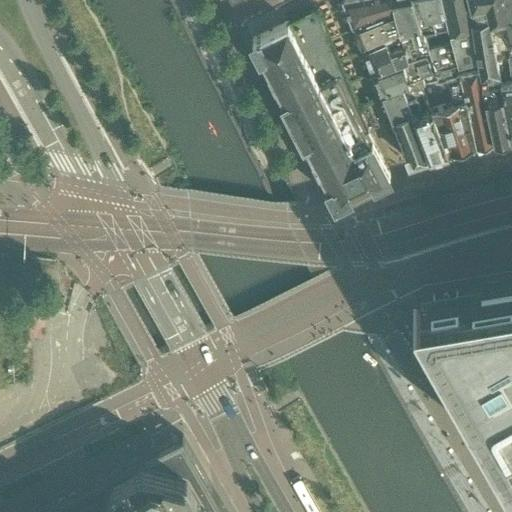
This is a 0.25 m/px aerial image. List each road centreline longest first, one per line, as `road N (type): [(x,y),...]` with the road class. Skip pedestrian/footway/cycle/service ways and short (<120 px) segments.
road 1 (tertiary): [(295,511),(114,213)]
road 2 (tertiary): [(114,213),(98,146),(24,0)]
road 3 (tertiary): [(0,44),(72,166),(114,213)]
